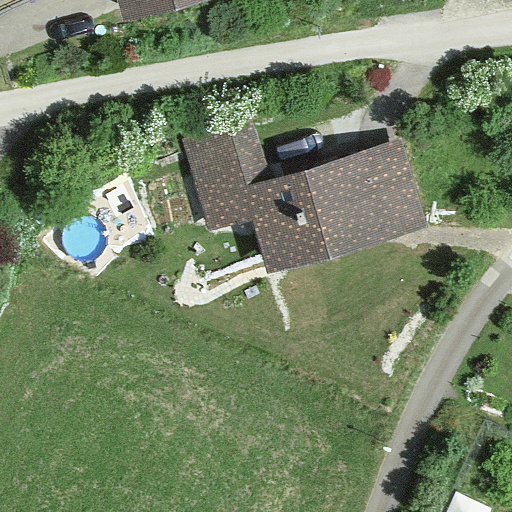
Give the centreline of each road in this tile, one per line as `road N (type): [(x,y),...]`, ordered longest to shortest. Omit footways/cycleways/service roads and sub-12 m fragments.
road 1 (residential): [(511,20),(0,101)]
road 2 (residential): [(375,511),(422,390),(471,299),(511,253)]
